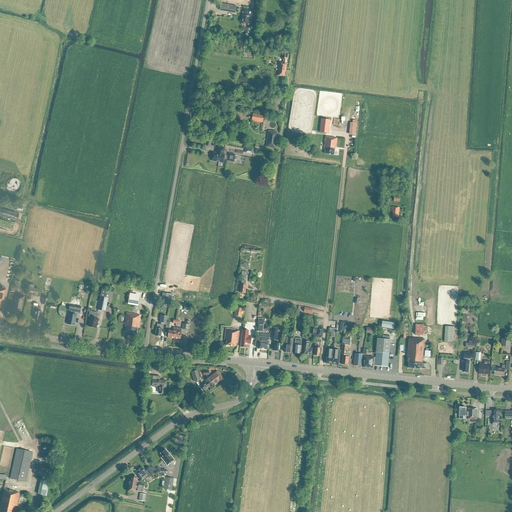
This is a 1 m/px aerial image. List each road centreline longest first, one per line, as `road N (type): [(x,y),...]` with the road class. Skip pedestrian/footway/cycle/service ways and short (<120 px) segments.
road 1 (unclassified): [(145,351),(207,0)]
road 2 (secondary): [(511,389),(254,363)]
road 3 (tertiary): [(56,511),(181,418),(241,399),(254,363)]
road 4 (secondary): [(145,351),(0,331)]
